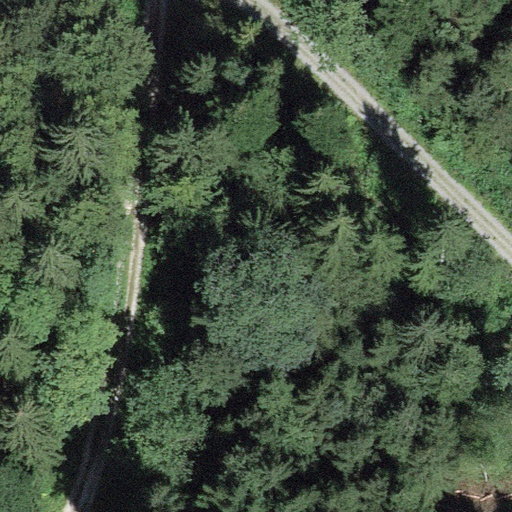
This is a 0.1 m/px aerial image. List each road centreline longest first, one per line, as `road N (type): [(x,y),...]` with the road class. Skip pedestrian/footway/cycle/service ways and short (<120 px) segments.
road 1 (track): [(157,0),(135,273),(77,511)]
road 2 (track): [(511,255),(249,0)]
